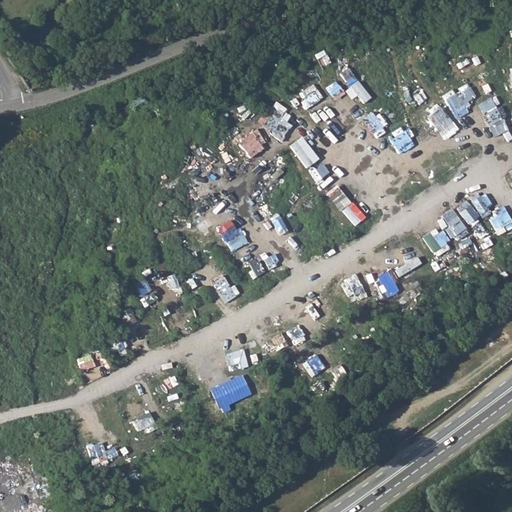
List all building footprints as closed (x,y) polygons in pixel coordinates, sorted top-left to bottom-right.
[(336,81),(327,87),(333,96),(342,90),(336,81)] [(480,87),(486,98),(496,93),(491,82),(480,87)] [(315,87),(306,93),(316,107),(325,101),(315,87)] [(466,100),(459,87),(444,95),(451,108),(466,100)] [(437,103),(429,111),(441,124),(449,116),(437,103)] [(287,124),(299,140),(319,126),(307,110),(287,124)] [(497,126),(509,121),(505,112),(493,117),(497,126)] [(417,139),(432,132),(424,115),(409,122),(417,139)] [(393,132),(400,145),(410,140),(403,127),(393,132)] [(309,163),(318,157),(311,147),(302,154),(309,163)] [(320,185),(333,176),(323,162),(311,171),(320,185)] [(353,200),(342,209),(355,225),(366,215),(353,200)]
